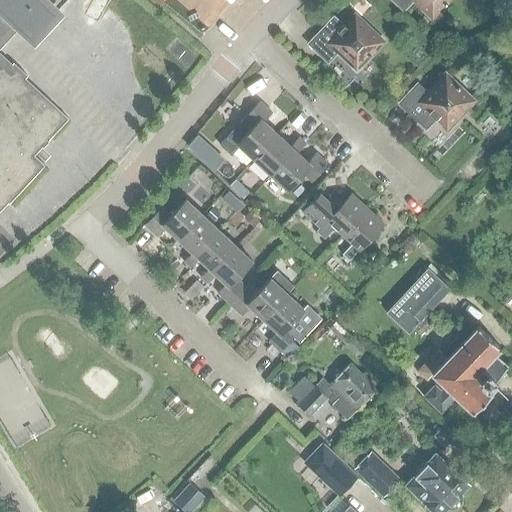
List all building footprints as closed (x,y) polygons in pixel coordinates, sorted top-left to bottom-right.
[(0,0),(0,79),(7,72),(5,70),(7,68),(10,65),(0,55),(0,46),(15,31),(18,28),(31,40),(53,15),(36,0),(0,0)] [(361,0),(347,0),(345,2),(360,16),(368,7),(361,0)] [(391,0),(403,11),(412,1),(432,20),(450,0),(391,0)] [(354,15),(338,32),(328,24),(308,45),(327,62),(336,53),(356,71),(383,42),(354,15)] [(0,208),(7,201),(8,203),(41,166),(31,156),(41,146),(43,148),(47,143),(44,140),(64,119),(33,90),(23,80),(26,76),(13,64),(11,65),(10,64),(10,65),(7,68),(5,70),(7,72),(0,79),(0,208)] [(420,124),(430,113),(447,130),(474,101),(445,74),(427,93),(417,84),(399,104),(420,124)] [(230,156),(238,147),(251,159),(276,134),(262,121),(270,113),(258,102),(218,145),(230,156)] [(251,159),(269,175),(292,150),(295,153),(304,144),(297,138),(289,146),(276,134),(251,159)] [(225,160),(197,135),(187,147),(214,172),(225,160)] [(305,162),(295,153),(292,150),(269,175),(285,191),(301,174),(310,182),(326,165),(313,153),(305,162)] [(244,188),(239,194),(242,198),(248,192),(244,188)] [(332,227),(341,235),(365,209),(349,194),(335,208),(320,194),(303,213),(318,227),(315,231),(322,237),(332,227)] [(160,208),(144,226),(152,233),(156,237),(164,228),(177,240),(201,215),(184,200),(168,216),(160,208)] [(381,224),(365,209),(341,235),(350,243),(340,254),(348,260),(381,224)] [(244,218),(253,227),(261,220),(251,211),(244,218)] [(189,267),(197,259),(195,257),(218,231),(201,215),(177,240),(190,253),(182,261),(189,267)] [(205,283),(213,274),(211,272),(234,246),(218,231),(195,257),(197,259),(207,268),(199,277),(205,283)] [(228,304),(244,287),(236,279),(251,261),(234,246),(211,272),(213,274),(224,284),(216,293),(228,304)] [(453,285),(429,263),(383,313),(407,335),(413,328),(421,336),(437,319),(429,312),(453,285)] [(248,307),(262,319),(286,294),(293,286),(276,270),(269,277),(253,295),(244,287),(228,304),(241,316),(248,307)] [(286,294),(262,319),(276,333),(268,341),(271,344),(279,351),(280,352),(290,340),(293,338),(298,342),(320,318),(306,306),(303,310),(286,294)] [(461,330),(445,347),(440,352),(437,350),(416,371),(425,380),(431,374),(444,386),(439,391),(433,385),(422,396),(439,413),(455,397),(471,412),(491,391),(487,388),(495,380),(494,379),(505,367),(492,354),(498,348),(476,326),(467,335),(461,330)] [(343,347),(355,360),(364,351),(352,339),(343,347)] [(290,340),(280,352),(288,359),(298,348),(290,340)] [(271,344),(266,351),(273,358),(279,351),(271,344)] [(331,404),(345,419),(352,412),(375,389),(349,364),(328,386),(321,379),(313,387),(302,376),(287,392),(298,403),(296,405),(307,416),(325,398),(331,404)] [(443,446),(453,437),(443,427),(434,436),(443,446)] [(400,480),(371,452),(353,470),(382,498),(400,480)] [(434,454),(417,472),(404,485),(432,511),(441,511),(446,508),(447,509),(454,508),(459,503),(460,495),(458,494),(467,485),(434,454)] [(172,502),(183,511),(192,511),(199,505),(194,501),(201,494),(189,483),(172,502)]
